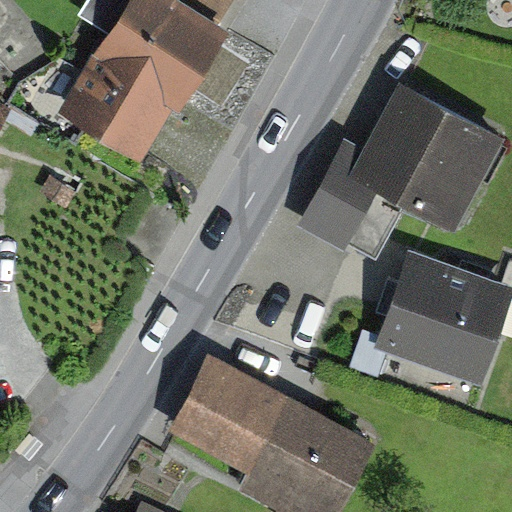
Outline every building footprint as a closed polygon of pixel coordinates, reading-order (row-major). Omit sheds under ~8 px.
[(241,11),(222,0),(138,0),(85,92),(167,139),(241,11)] [(374,230),(405,162),(469,190),(506,109),(413,67),(377,146),(348,133),(316,204),(374,230)] [(0,161),(29,99),(0,85),(0,161)] [(511,323),(511,265),(428,236),(395,334),(496,369),(511,323)] [(335,511),(382,427),(230,345),(183,431),(332,511),(335,511)]
